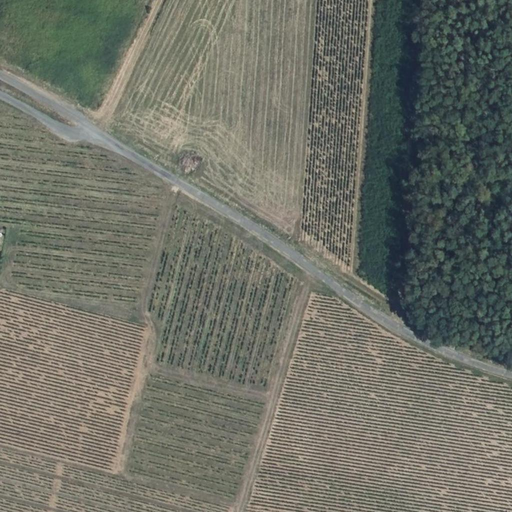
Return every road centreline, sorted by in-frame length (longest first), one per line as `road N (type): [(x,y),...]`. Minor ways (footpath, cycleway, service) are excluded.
road 1 (unclassified): [(511,374),(399,328),(241,218),(98,134)]
road 2 (track): [(239,511),(312,269)]
